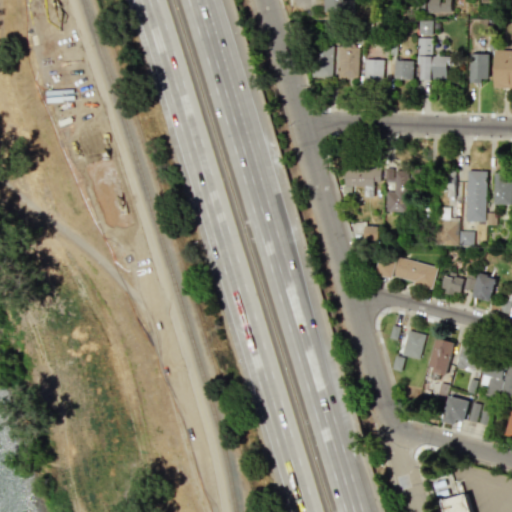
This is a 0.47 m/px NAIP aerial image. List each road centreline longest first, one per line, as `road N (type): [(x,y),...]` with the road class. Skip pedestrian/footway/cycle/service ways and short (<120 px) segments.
road 1 (motorway): [(148,0),(306,511)]
road 2 (residential): [(267,0),(390,426)]
road 3 (motorway): [(314,378),(193,0)]
road 4 (residential): [(304,119),(511,125)]
road 5 (residential): [(354,287),(511,329)]
road 6 (motorway): [(354,511),(314,378)]
road 7 (residential): [(390,426),(511,459)]
